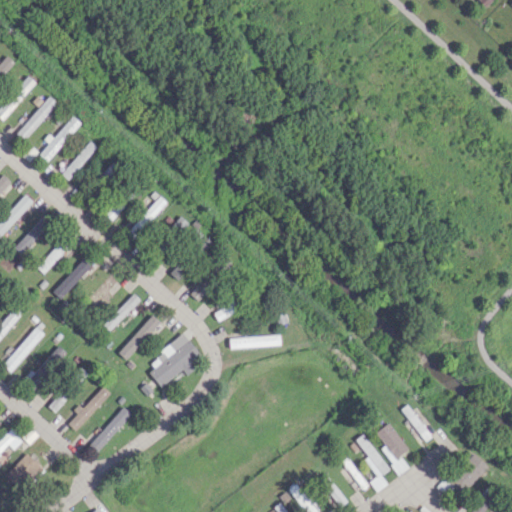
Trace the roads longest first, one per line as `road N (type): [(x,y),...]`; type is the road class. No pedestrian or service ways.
road 1 (residential): [(0,146),(184,314),(211,353)]
road 2 (residential): [(211,353),(203,388),(46,511)]
road 3 (residential): [(95,475),(0,388)]
